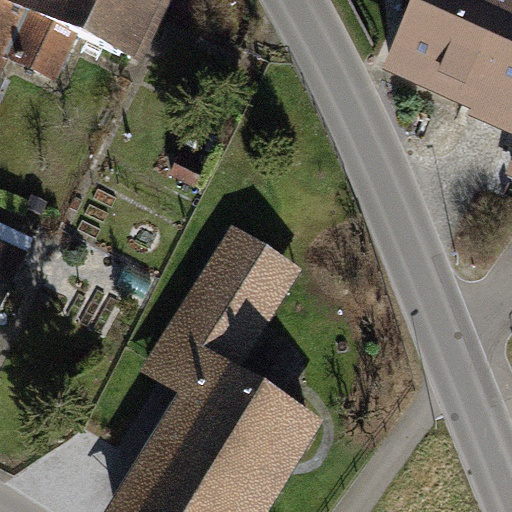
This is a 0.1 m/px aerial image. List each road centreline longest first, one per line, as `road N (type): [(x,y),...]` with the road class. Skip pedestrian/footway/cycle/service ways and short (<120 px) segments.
road 1 (tertiary): [(296,0),(366,141),(459,371)]
road 2 (residential): [(459,371),(356,511)]
road 3 (tertiary): [(459,371),(511,499)]
